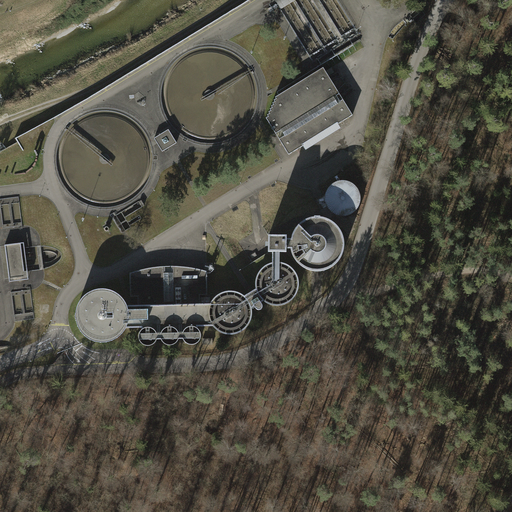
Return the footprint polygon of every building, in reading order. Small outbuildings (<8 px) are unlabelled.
[(358,23),(363,20),(354,6),(349,10),(358,23)] [(268,119),(291,157),(305,147),(308,152),(343,129),(340,125),(353,116),(326,68),(278,99),(268,119)] [(164,155),(179,145),(169,130),(154,141),(164,155)] [(299,214),(289,234),(327,254),(330,250),(331,251),(349,217),(302,193),(293,211),(299,214)] [(26,245),(5,248),(10,284),(31,281),(26,245)] [(155,334),(163,334),(165,339),(170,341),(176,339),(177,334),(187,333),(189,338),(194,340),(199,338),(201,333),(215,325),(225,332),(234,334),(249,327),(255,312),(254,310),(268,301),(281,306),(296,299),(302,283),(296,268),(280,262),(264,269),(258,284),(259,288),(247,295),(245,294),(233,290),(218,297),(212,307),(208,302),(208,270),(188,265),(170,265),(153,265),(129,270),(129,303),(124,297),(105,289),(86,297),(79,316),(87,335),(106,343),(125,335),(130,326),(140,335),(143,340),(148,342),(153,339),(155,334)]
